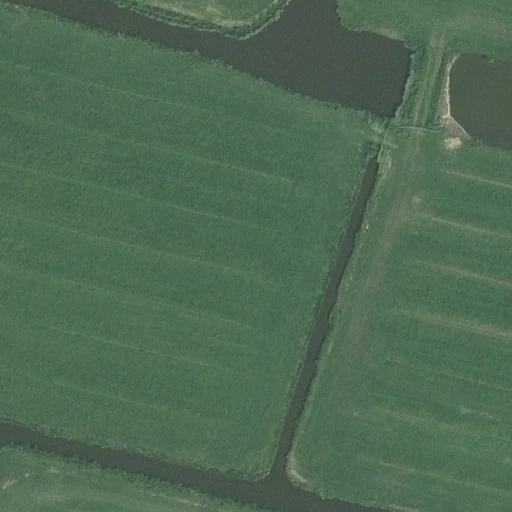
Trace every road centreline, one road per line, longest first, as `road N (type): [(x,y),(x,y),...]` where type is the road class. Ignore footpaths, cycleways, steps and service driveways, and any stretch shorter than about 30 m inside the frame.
road 1 (track): [(511,469),(365,431),(343,396),(345,361),(412,149)]
road 2 (track): [(318,118),(412,149),(431,36),(504,16)]
road 3 (track): [(21,511),(51,491),(94,491),(180,511)]
